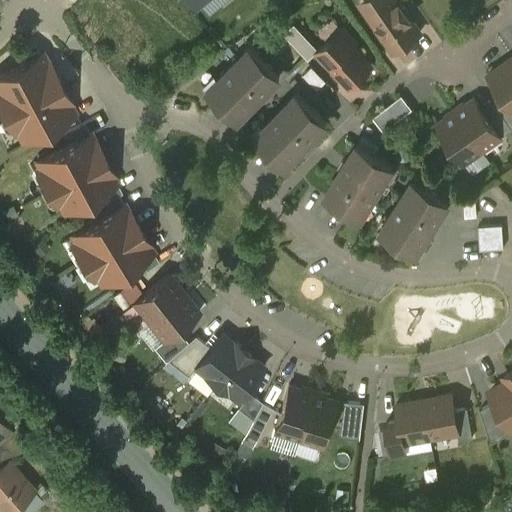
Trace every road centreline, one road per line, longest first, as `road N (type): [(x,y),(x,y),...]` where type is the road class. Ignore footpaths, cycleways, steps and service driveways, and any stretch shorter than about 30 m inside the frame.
road 1 (residential): [(119,90),(185,225),(298,329),(376,358),(465,343),(511,318)]
road 2 (residential): [(119,90),(189,111),(217,129),(273,197),(335,250),(373,264),(472,257),(511,264)]
road 3 (tertiary): [(178,511),(0,309)]
